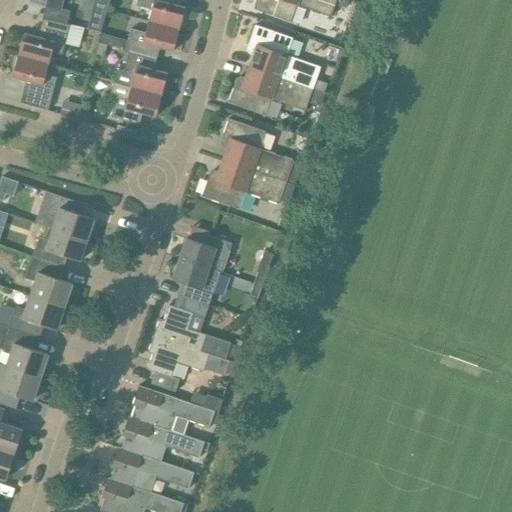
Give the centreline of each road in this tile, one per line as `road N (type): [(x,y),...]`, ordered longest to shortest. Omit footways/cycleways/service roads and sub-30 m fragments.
road 1 (residential): [(166,202),(112,365),(61,436),(32,511)]
road 2 (residential): [(183,160),(0,116)]
road 3 (residential): [(166,202),(0,157)]
road 4 (residential): [(220,0),(183,160)]
